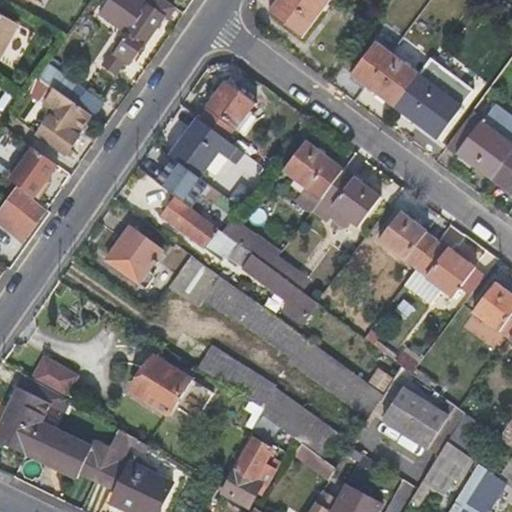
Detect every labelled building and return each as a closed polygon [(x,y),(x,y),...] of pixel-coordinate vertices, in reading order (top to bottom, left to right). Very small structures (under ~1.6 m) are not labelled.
[(111,0),(104,11),(131,30),(151,3),(146,0),(111,0)] [(113,56),(105,67),(117,75),(129,58),(134,61),(163,20),(166,22),(176,7),(166,0),(157,0),(150,10),(134,33),(132,33),(115,57),(113,56)] [(330,0),(283,0),(273,13),(304,37),(330,0)] [(511,6),(503,0),(496,0),(492,6),(511,20),(511,6)] [(0,61),(21,26),(0,14),(0,61)] [(354,77),(394,107),(418,76),(377,46),(354,77)] [(54,90),(68,100),(82,80),(51,59),(37,79),(54,90)] [(418,76),(394,107),(436,137),(459,106),(418,76)] [(82,80),(68,100),(76,106),(91,86),(82,80)] [(209,108),(200,120),(225,139),(234,127),(237,128),(255,103),(226,82),(208,106),(209,108)] [(93,116),(93,117),(108,96),(91,85),(91,86),(76,106),(81,109),(89,114),(93,116)] [(68,100),(54,90),(43,105),(55,113),(51,119),(49,117),(37,135),(67,155),(79,138),(75,135),(89,114),(81,109),(76,106),(68,100)] [(511,119),(495,107),(482,124),(470,115),(448,146),(493,180),(511,153),(511,119)] [(31,140),(36,127),(9,116),(4,129),(31,140)] [(225,139),(200,120),(193,130),(191,129),(172,156),(175,159),(200,178),(206,169),(218,152),(226,158),(232,162),(241,150),(225,139)] [(342,172),(331,164),(332,162),(321,153),(307,143),(287,171),(306,186),(298,197),(314,209),(323,196),(342,172)] [(34,152),(29,159),(52,175),(57,168),(46,160),(34,152)] [(218,152),(206,169),(214,175),(226,158),(218,152)] [(511,153),(493,180),(511,194),(511,153)] [(29,159),(12,183),(18,187),(34,200),(52,175),(29,159)] [(175,159),(158,183),(177,198),(192,209),(209,184),(175,159)] [(352,180),(342,172),(323,196),(314,209),(327,220),(336,208),(358,226),(380,197),(354,178),(352,180)] [(34,200),(18,187),(0,212),(0,223),(24,242),(48,210),(34,200)] [(192,209),(177,198),(164,216),(224,260),(237,243),(221,231),(192,209)] [(407,260),(417,267),(436,242),(426,235),(427,233),(400,214),(379,242),(405,261),(407,260)] [(232,218),(221,231),(237,243),(254,255),(270,267),(277,258),(280,253),(232,218)] [(132,228),(112,257),(127,267),(123,272),(147,289),(155,277),(148,272),(163,251),(132,228)] [(436,242),(417,267),(429,275),(428,276),(443,288),(454,296),(460,288),(474,268),(449,249),(447,250),(436,242)] [(192,255),(171,287),(199,308),(205,300),(229,317),(230,315),(274,345),(293,358),(289,362),(332,393),(368,420),(383,395),(359,377),(329,354),(273,314),(211,270),(192,255)] [(270,267),(254,255),(245,267),(292,301),(287,307),(300,316),(303,312),(307,314),(317,302),(304,292),(270,267)] [(277,258),(270,267),(304,292),(311,283),(277,258)] [(417,267),(405,283),(432,303),(443,288),(428,276),(429,275),(417,267)] [(484,276),(474,268),(460,288),(470,295),(484,276)] [(502,330),(511,338),(511,336),(511,295),(496,284),(475,312),(500,331),(502,330)] [(211,347),(198,368),(226,386),(264,409),(261,414),(298,440),(323,458),(338,436),(316,420),(275,391),(276,387),(211,347)] [(154,359),(133,393),(168,416),(190,381),(154,359)] [(46,360),(34,380),(64,398),(76,378),(46,360)] [(417,367),(412,373),(430,386),(434,389),(438,382),(417,367)] [(34,380),(24,374),(17,388),(19,390),(0,429),(0,442),(24,455),(41,422),(43,423),(49,411),(51,407),(65,414),(71,401),(64,398),(34,380)] [(440,456),(448,443),(460,424),(437,410),(403,389),(383,420),(440,456)] [(63,417),(65,414),(51,407),(49,411),(63,417)] [(24,455),(27,457),(28,454),(80,479),(83,474),(95,479),(110,450),(97,444),(94,451),(52,432),(41,427),(43,423),(41,422),(24,455)] [(511,423),(503,437),(511,444),(511,423)] [(254,439),(223,493),(249,508),(262,484),(255,480),(273,449),(254,439)] [(440,456),(422,485),(443,498),(469,456),(448,443),(440,456)] [(306,447),(299,458),(323,476),(331,465),(306,447)] [(94,481),(97,482),(98,480),(112,487),(114,482),(124,487),(116,504),(132,511),(159,511),(168,494),(163,491),(167,481),(134,465),(135,462),(110,450),(95,479),(94,481)] [(480,464),(471,478),(480,483),(468,503),(482,511),(489,511),(507,483),(480,464)] [(377,511),(382,505),(347,486),(332,511),(377,511)] [(331,511),(316,502),(309,511),(331,511)]
